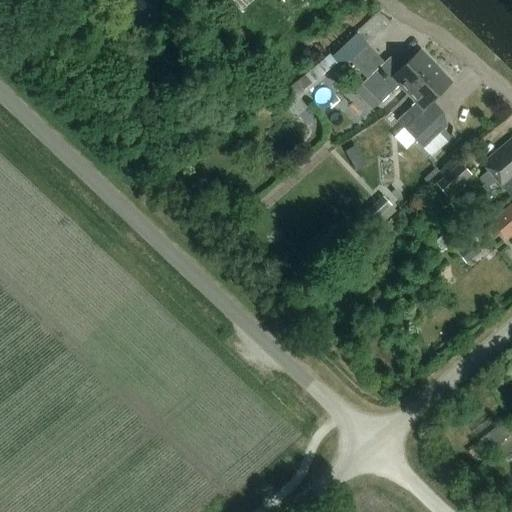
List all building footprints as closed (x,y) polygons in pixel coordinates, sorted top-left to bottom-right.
[(221,0),(236,16),(253,0),(221,0)] [(357,36),(332,60),(335,64),(349,63),(367,46),(357,36)] [(349,63),(357,72),(366,81),(361,86),(353,93),(372,113),(390,96),(398,87),(407,96),(435,68),(420,52),(395,76),(384,64),(367,46),(349,63)] [(332,61),(300,85),(308,95),(339,70),(332,61)] [(435,68),(407,96),(415,105),(406,113),(396,123),(431,159),(447,143),(439,135),(446,129),(426,108),(451,84),(435,68)] [(511,139),(483,165),(489,172),(483,177),(490,185),(496,180),(509,195),(511,192),(511,139)] [(352,147),(344,152),(349,161),(357,157),(352,147)] [(447,196),(471,174),(461,164),(437,185),(447,196)] [(384,200),(366,215),(380,230),(396,214),(384,200)] [(511,237),(511,204),(490,223),(506,242),(511,237)] [(458,256),(466,265),(481,252),(473,243),(458,256)] [(376,290),(364,299),(372,309),(383,300),(376,290)] [(475,430),(480,437),(502,424),(497,416),(475,430)] [(502,424),(480,441),(488,453),(504,441),(501,437),(507,432),(502,424)]
